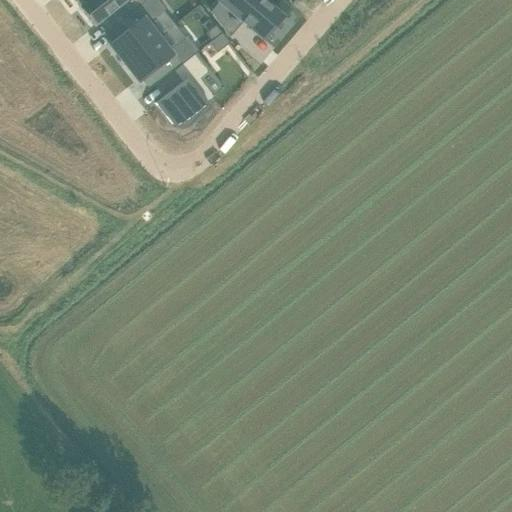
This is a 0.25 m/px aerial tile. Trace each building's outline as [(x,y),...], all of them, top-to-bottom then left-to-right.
[(72,0),(79,8),(89,0),(72,0)] [(89,0),(79,8),(94,27),(106,17),(114,27),(147,0),(89,0)] [(112,44),(109,46),(123,65),(158,38),(148,25),(163,12),(165,11),(156,0),(147,0),(114,27),(112,28),(120,37),(112,44)] [(219,1),(209,12),(229,38),(242,23),(264,41),(283,18),(262,0),(235,0),(228,8),(219,1)] [(211,42),(221,34),(215,26),(205,34),(211,42)] [(221,34),(208,44),(216,54),(229,44),(221,34)] [(158,38),(123,65),(138,84),(141,81),(149,75),(157,85),(172,72),(196,54),(198,52),(186,37),(184,38),(168,51),(158,38)] [(163,97),(154,104),(156,106),(171,125),(172,126),(173,127),(173,128),(174,128),(175,129),(176,129),(177,130),(178,130),(179,130),(180,130),(181,130),(183,130),(184,130),(185,130),(186,130),(187,129),(188,129),(189,128),(189,127),(190,126),(191,126),(208,106),(207,104),(215,98),(213,96),(200,80),(210,72),(196,54),(172,72),(181,83),(163,97)]
